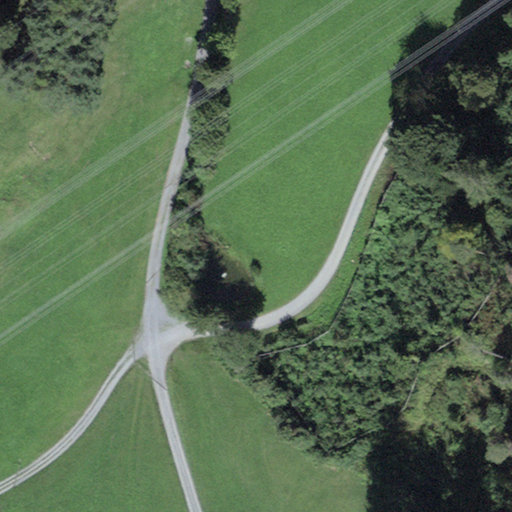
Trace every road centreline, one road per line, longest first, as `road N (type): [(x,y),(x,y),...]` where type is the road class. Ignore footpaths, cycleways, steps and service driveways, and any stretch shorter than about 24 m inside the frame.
road 1 (track): [(497,0),(460,33),(409,101),(313,292),(262,321),(151,341)]
road 2 (track): [(214,0),(164,214),(151,341)]
road 3 (track): [(151,341),(135,350),(61,448),(0,487)]
road 4 (track): [(151,341),(197,511)]
